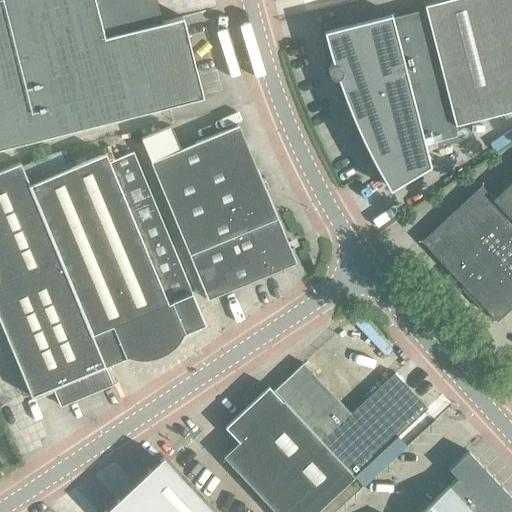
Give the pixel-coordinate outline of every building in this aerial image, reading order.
[(0,0),(0,147),(202,97),(183,16),(104,36),(95,0),(0,0)] [(511,0),(444,0),(424,5),(425,9),(346,29),(348,38),(327,43),(333,64),(331,65),(330,66),(329,67),(329,68),(328,70),(328,71),(328,72),(328,73),(329,74),(329,75),(331,77),(332,77),(334,78),(335,78),(337,78),(344,97),(362,93),(380,161),(463,140),(459,124),(511,110),(511,0)] [(208,300),(296,264),(278,218),(239,125),(181,149),(171,125),(141,137),(190,255),(208,300)] [(30,185),(106,365),(127,356),(160,355),(183,332),(204,323),(133,153),(110,163),(106,153),(30,185)] [(30,185),(21,162),(0,170),(0,318),(33,397),(54,388),(61,405),(114,384),(106,365),(30,185)] [(511,181),(494,199),(481,185),(422,242),(497,322),(511,307),(511,181)] [(351,414),(304,363),(303,363),(273,392),(268,387),(225,427),(239,442),(223,456),(275,511),(316,511),(427,408),(394,373),(351,414)] [(511,511),(511,498),(468,452),(450,469),(457,478),(421,511),(511,511)] [(213,511),(162,457),(107,508),(110,511),(213,511)]
